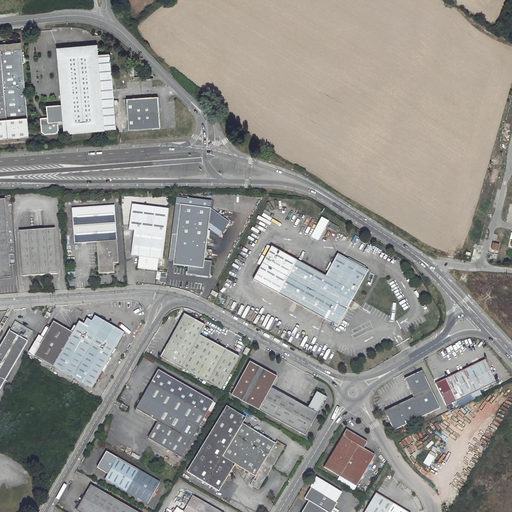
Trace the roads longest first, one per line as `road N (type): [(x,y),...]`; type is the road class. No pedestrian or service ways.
road 1 (unclassified): [(44,511),(169,294)]
road 2 (primary): [(0,179),(217,180)]
road 3 (tertiary): [(0,175),(205,159)]
road 4 (unclassified): [(331,377),(169,294)]
road 5 (primary): [(177,151),(0,163)]
road 6 (unclassified): [(169,294),(0,303)]
road 7 (primary): [(432,270),(323,195)]
road 8 (unknown): [(69,298),(60,213),(52,201),(25,203)]
road 9 (tertiary): [(195,105),(107,23)]
